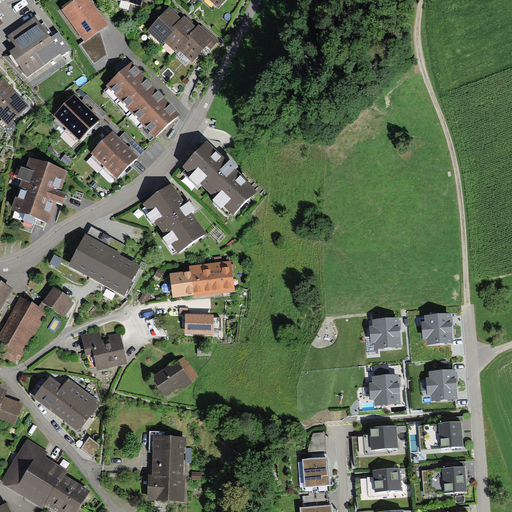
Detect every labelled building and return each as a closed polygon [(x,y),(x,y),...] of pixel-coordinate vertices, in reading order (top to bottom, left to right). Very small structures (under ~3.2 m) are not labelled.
[(100,33),(108,27),(87,0),(78,0),(63,11),(85,42),(80,46),(93,65),(108,55),(100,33)] [(205,0),(214,8),(222,0),(205,0)] [(169,8),(147,33),(163,47),(165,45),(175,33),(173,31),(182,20),(169,8)] [(29,81),(70,52),(58,35),(51,39),(43,28),(36,18),(9,37),(17,49),(10,54),(29,81)] [(175,33),(165,45),(177,55),(179,53),(189,42),(187,40),(196,30),(184,19),(182,20),(173,31),(175,33)] [(189,42),(179,53),(192,65),(215,41),(200,27),(196,30),(187,40),(189,42)] [(133,61),(106,85),(155,139),(181,115),(170,103),(133,61)] [(0,119),(7,127),(28,108),(19,98),(10,89),(2,80),(0,82),(0,119)] [(55,119),(80,142),(99,122),(94,116),(81,103),(75,98),(55,119)] [(67,131),(62,137),(73,147),(78,142),(67,131)] [(117,140),(111,135),(91,157),(115,180),(135,158),(128,151),(117,140)] [(208,144),(184,169),(234,216),(257,191),(208,144)] [(22,180),(11,210),(49,223),(55,203),(63,206),(68,193),(60,190),(67,171),(30,158),(27,169),(21,167),(17,179),(22,180)] [(206,236),(171,187),(144,206),(179,254),(206,236)] [(69,266),(125,296),(141,266),(120,255),(126,246),(91,226),(69,266)] [(55,255),(50,263),(58,267),(62,259),(55,255)] [(170,275),(173,298),(194,295),(194,298),(235,292),(231,261),(189,267),(190,272),(170,275)] [(0,308),(13,288),(0,280),(0,308)] [(54,287),(43,302),(51,308),(64,317),(74,303),(71,301),(72,300),(54,287)] [(0,339),(4,341),(2,344),(9,347),(3,357),(17,364),(51,308),(43,302),(39,307),(22,297),(0,333),(0,339)] [(455,343),(453,313),(424,315),(424,322),(420,322),(422,340),(426,340),(426,345),(450,343),(455,343)] [(189,314),(186,314),(186,334),(213,334),(213,330),(221,330),(221,318),(214,318),(214,314),(197,314),(189,314)] [(402,342),(400,319),(370,321),(371,328),(367,328),(368,346),(373,346),(373,351),(402,348),(402,342)] [(111,368),(126,365),(119,337),(102,341),(100,332),(82,336),(85,351),(92,349),(97,372),(111,368)] [(167,368),(152,379),(165,398),(196,376),(183,357),(167,368)] [(460,394),(458,370),(428,373),(429,379),(425,379),(426,397),(431,397),(431,402),(460,400),(460,394)] [(49,376),(34,398),(80,431),(91,417),(101,403),(68,379),(63,386),(49,376)] [(402,399),(400,376),(371,378),(371,384),(367,385),(369,403),(373,402),(374,408),(403,405),(402,399)] [(0,417),(15,423),(22,403),(4,396),(6,390),(0,387),(0,417)] [(420,451),(463,448),(462,434),(462,424),(418,426),(420,451)] [(388,449),(398,449),(396,427),(369,429),(370,436),(363,437),(365,454),(388,453),(388,449)] [(302,461),(305,488),(330,486),(327,459),(325,433),(313,434),(307,450),(308,460),(302,461)] [(101,446),(90,438),(82,449),(93,457),(101,446)] [(5,481),(3,484),(44,508),(46,505),(56,511),(76,511),(90,490),(72,480),(65,475),(67,471),(46,458),(50,453),(27,439),(2,479),(5,481)] [(183,502),(184,441),(154,440),(154,470),(153,479),(149,478),(149,501),(183,502)] [(425,495),(468,493),(467,479),(466,468),(423,471),(425,495)] [(388,492),(401,492),(400,469),(372,471),(373,478),(366,478),(368,497),(388,496),(388,492)] [(11,511),(6,503),(0,506),(0,511),(11,511)]
